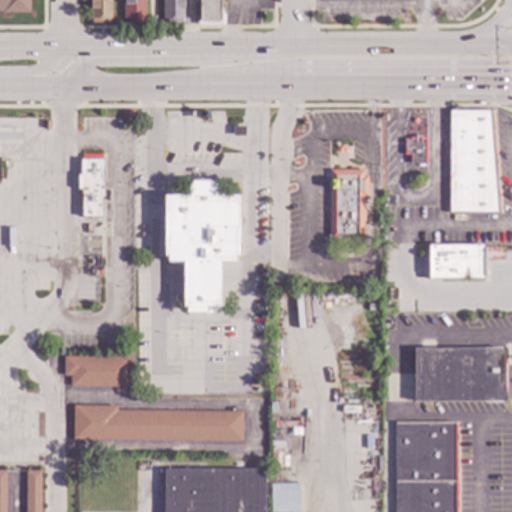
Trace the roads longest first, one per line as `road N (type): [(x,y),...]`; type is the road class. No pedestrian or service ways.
road 1 (primary): [(463,46),(0,50)]
road 2 (primary): [(289,47),(229,59),(96,63),(75,70),(64,88)]
road 3 (primary): [(64,88),(296,87)]
road 4 (primary): [(296,87),(418,86)]
